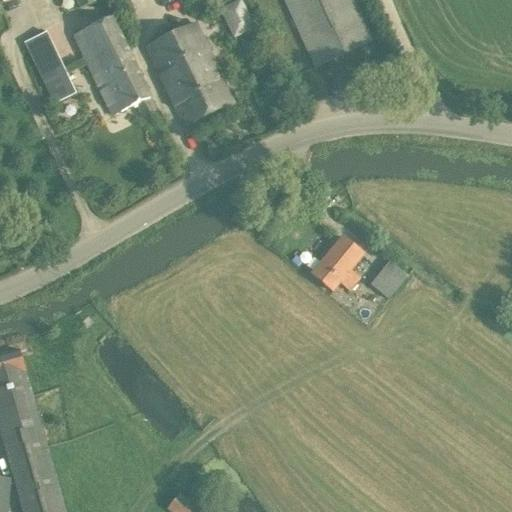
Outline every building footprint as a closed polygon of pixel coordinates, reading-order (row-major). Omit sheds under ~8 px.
[(102,2),(100,0),(74,0),(80,12),(102,2)] [(282,0),(305,49),(314,68),(371,43),(351,0),(282,0)] [(251,29),(239,3),(221,12),(233,37),(251,29)] [(73,37),(79,49),(112,118),(136,106),(142,121),(156,114),(110,19),(73,37)] [(145,48),(145,49),(183,129),(233,105),(194,24),(145,48)] [(24,43),(26,49),(53,106),(74,95),(45,33),(24,43)] [(349,293),(358,281),(348,273),(362,256),(341,239),(310,275),(332,293),(339,285),(349,293)] [(408,277),(389,262),(370,285),(388,300),(408,277)] [(0,433),(21,511),(63,511),(18,351),(0,356),(0,433)] [(0,511),(6,511),(9,482),(0,480),(0,511)] [(167,511),(199,511),(178,496),(166,511),(167,511)]
